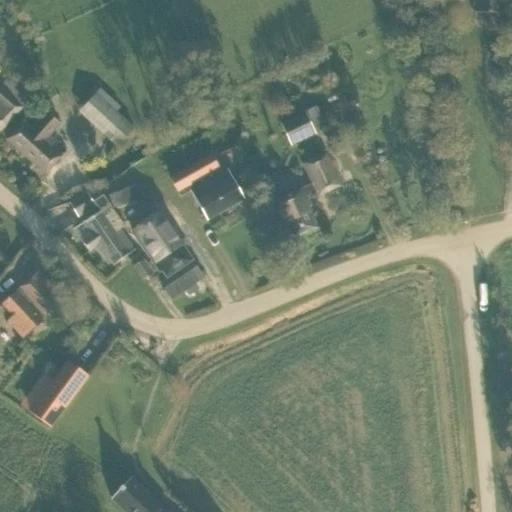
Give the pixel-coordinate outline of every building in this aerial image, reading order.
[(473,0),(473,12),(504,13),(504,0),(473,0)] [(26,102),(5,83),(0,88),(0,132),(12,118),(26,102)] [(78,113),(116,148),(134,129),(116,112),(120,108),(100,89),(78,113)] [(280,124),(291,147),(324,131),(319,121),(311,125),(305,112),(280,124)] [(47,114),(37,126),(33,130),(23,121),(6,141),(34,165),(31,170),(41,178),(65,150),(50,137),(60,125),(47,114)] [(281,226),(285,224),(291,239),(317,229),(308,207),(311,205),(309,198),(317,195),(317,197),(341,187),(327,153),(303,164),(312,185),(271,202),(281,226)] [(228,170),(222,174),(212,156),(170,179),(180,198),(190,191),(207,220),(244,199),(228,170)] [(109,195),(113,209),(145,200),(141,186),(109,195)] [(69,204),(78,219),(96,208),(87,193),(69,204)] [(106,262),(110,260),(113,265),(135,250),(121,229),(124,227),(113,209),(105,197),(95,204),(101,212),(84,223),(92,235),(82,241),(89,251),(96,247),(106,262)] [(133,232),(152,261),(154,259),(166,277),(192,261),(182,246),(184,244),(163,212),(133,232)] [(139,255),(129,261),(131,263),(142,280),(143,280),(152,274),(139,255)] [(38,272),(2,305),(12,317),(7,321),(22,338),(41,321),(41,320),(59,303),(52,295),(56,291),(38,272)] [(68,361),(30,412),(50,427),(88,376),(68,361)] [(165,511),(129,479),(110,500),(122,511),(165,511)]
